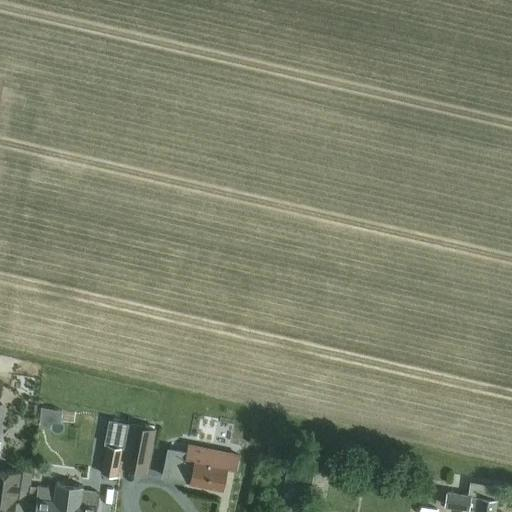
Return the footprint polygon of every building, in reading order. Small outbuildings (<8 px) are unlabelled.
[(112,420),(101,473),(117,476),(122,449),(124,449),(129,424),(112,420)] [(156,429),(131,424),(122,466),(148,471),(156,429)] [(237,440),(235,451),(244,452),(245,441),(237,440)] [(169,449),(164,477),(191,482),(223,488),(226,468),(237,470),(240,454),(229,452),(229,451),(197,445),(197,446),(188,444),(187,453),(169,449)] [(313,485),(315,469),(287,465),(285,481),(313,485)] [(0,511),(27,511),(33,473),(23,471),(19,503),(16,503),(18,485),(20,470),(0,467),(0,511)] [(39,486),(35,511),(96,511),(99,494),(82,491),(83,486),(82,486),(69,484),(55,482),(55,483),(54,488),(39,486)] [(445,506),(445,507),(462,509),(462,511),(503,511),(504,511),(495,511),(497,499),(494,498),(496,486),(470,483),(468,495),(447,492),(445,506)]
